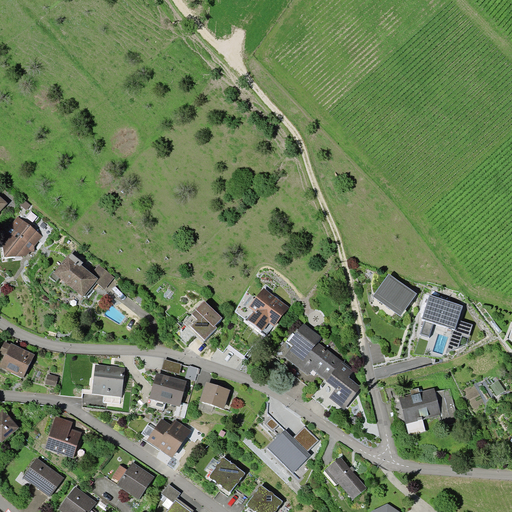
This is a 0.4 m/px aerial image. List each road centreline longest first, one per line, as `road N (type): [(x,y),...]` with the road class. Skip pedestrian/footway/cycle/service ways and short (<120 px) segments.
road 1 (residential): [(0,321),(40,342),(147,351),(206,366),(383,464)]
road 2 (track): [(361,335),(335,231),(300,140),(177,0)]
road 3 (residential): [(0,394),(74,411),(218,511)]
road 4 (residential): [(383,464),(511,475)]
